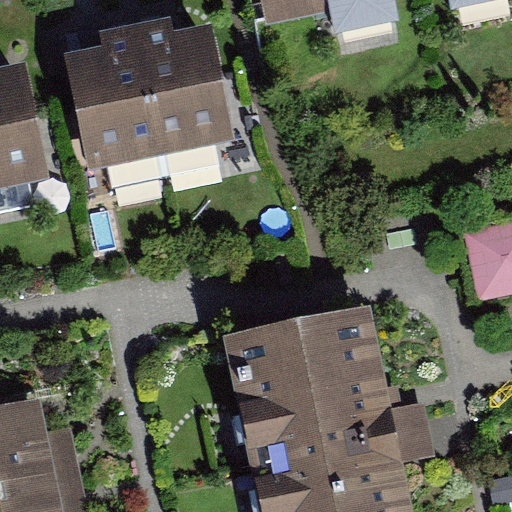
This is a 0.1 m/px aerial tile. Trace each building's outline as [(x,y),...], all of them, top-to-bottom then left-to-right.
[(285,0),(288,17),(373,0),(285,0)] [(169,29),(135,35),(159,156),(228,143),(207,36),(172,43),(169,29)] [(104,56),(71,62),(92,169),(159,156),(135,35),(102,42),(104,56)] [(0,188),(40,180),(17,74),(0,77),(0,188)] [(511,244),(466,256),(482,321),(511,313),(511,244)] [(398,511),(365,336),(246,358),(274,511),(398,511)] [(37,419),(0,426),(0,506),(52,496),(37,419)] [(55,511),(52,496),(0,506),(0,511),(55,511)]
